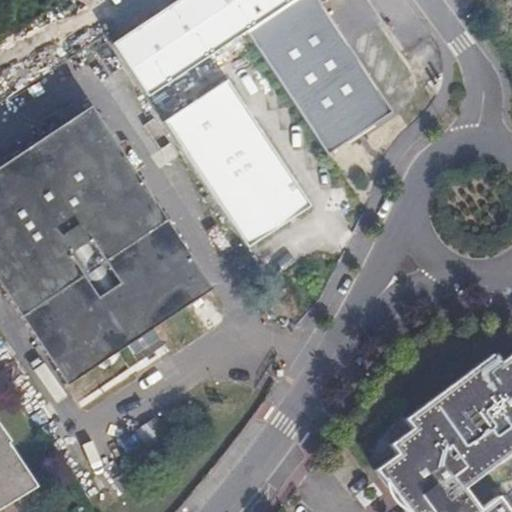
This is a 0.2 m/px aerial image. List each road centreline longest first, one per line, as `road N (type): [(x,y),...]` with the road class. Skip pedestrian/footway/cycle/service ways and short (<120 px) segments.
road 1 (residential): [(217,511),(373,302)]
road 2 (residential): [(511,156),(475,143),(447,150),(424,169),(412,195),(413,224)]
